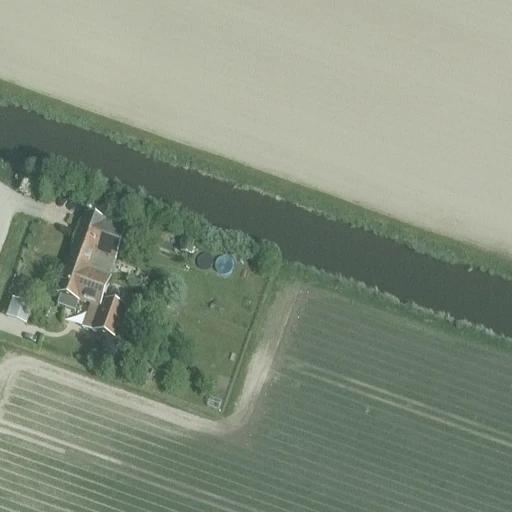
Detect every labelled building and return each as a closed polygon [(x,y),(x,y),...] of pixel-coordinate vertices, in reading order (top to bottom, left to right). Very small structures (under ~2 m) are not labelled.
[(128,233),(107,226),(107,225),(86,218),(58,297),(79,304),(80,303),(101,310),(111,282),(105,280),(110,267),(107,265),(108,261),(117,265),(128,233)] [(180,254),(192,257),(197,241),(186,237),(180,254)] [(11,316),(23,321),(28,305),(17,301),(11,316)] [(105,330),(115,335),(125,311),(104,303),(95,326),(105,330)] [(301,308),(296,322),(327,332),(332,317),(301,308)]
